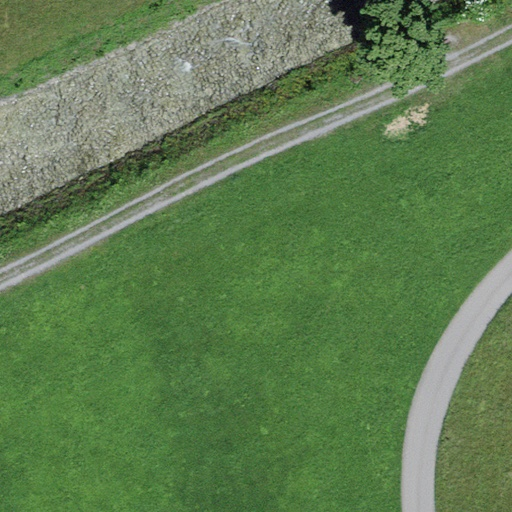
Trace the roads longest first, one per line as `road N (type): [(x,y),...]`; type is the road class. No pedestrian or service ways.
road 1 (track): [(0,288),(260,153),(511,43)]
road 2 (track): [(425,511),(435,413),(463,335),(511,288)]
